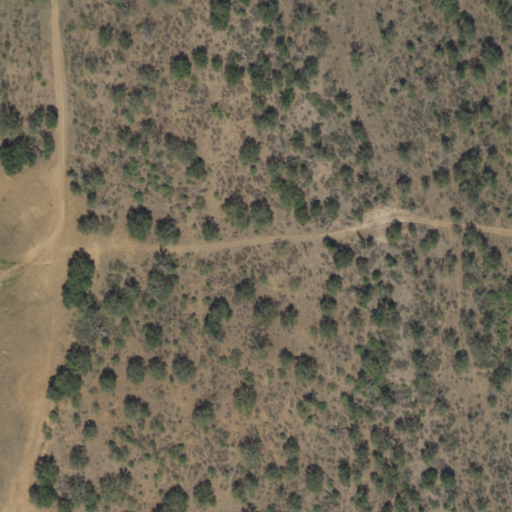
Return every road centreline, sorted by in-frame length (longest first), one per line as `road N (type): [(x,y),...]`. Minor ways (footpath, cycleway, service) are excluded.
road 1 (residential): [(14,294),(442,221),(511,235)]
road 2 (residential): [(72,0),(78,150),(58,269),(0,295)]
